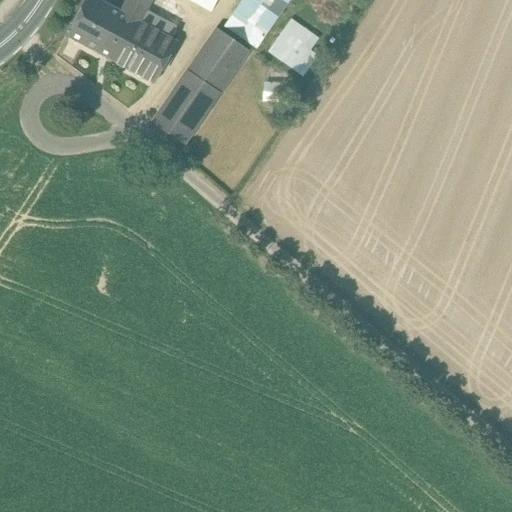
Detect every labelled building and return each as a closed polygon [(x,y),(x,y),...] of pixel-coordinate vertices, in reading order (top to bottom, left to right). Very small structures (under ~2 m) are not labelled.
[(121,12),(98,0),(86,0),(67,36),(98,53),(121,12)] [(127,0),(121,12),(98,53),(155,84),(178,43),(141,23),(152,0),(127,0)] [(228,0),(190,0),(190,1),(221,18),(230,1),(228,0)] [(252,0),(244,0),(226,25),(257,47),(277,17),(252,0)] [(217,28),(152,122),(185,145),(249,51),(217,28)] [(282,32),(268,52),(304,77),(318,57),(282,32)]
